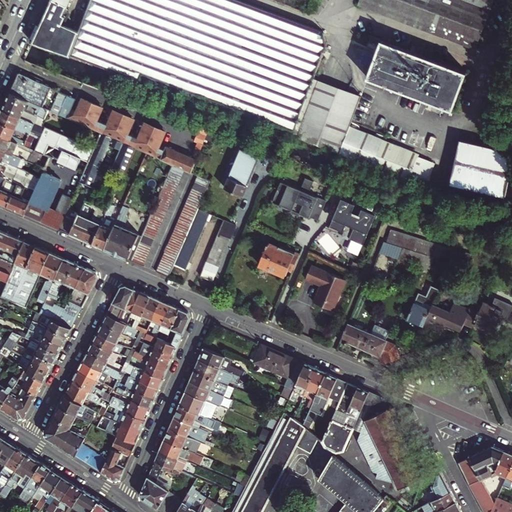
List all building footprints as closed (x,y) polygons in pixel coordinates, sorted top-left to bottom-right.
[(293,137),(295,134),(317,77),(324,57),(329,44),(324,31),(241,0),(92,0),(81,30),(65,23),(68,15),(66,14),(71,0),(53,0),(50,8),(46,15),(57,20),(54,27),(48,24),(46,28),(41,26),(38,34),(34,42),(72,56),(72,54),(152,84),(153,82),(196,99),(198,92),(202,94),(200,100),(267,126),(267,128),(293,137)] [(439,33),(478,48),(496,0),(361,0),(360,3),(387,13),(439,33)] [(57,20),(46,15),(41,26),(46,28),(48,24),(54,27),(57,20)] [(389,42),(372,36),(369,41),(367,46),(379,51),(373,69),(370,78),(454,109),(468,71),(458,68),(441,61),(412,50),(389,42)] [(20,73),(12,92),(51,110),(52,110),(61,91),(20,73)] [(352,126),(363,95),(317,77),(295,134),(342,152),(352,126)] [(60,114),(69,95),(61,91),(52,110),(60,114)] [(12,92),(4,108),(37,122),(39,123),(42,116),(47,119),(51,110),(12,92)] [(77,99),(69,95),(60,114),(68,117),(72,107),(73,107),(74,106),(77,99)] [(79,108),(74,106),(73,107),(72,107),(68,117),(94,129),(102,132),(137,148),(161,158),(165,148),(159,146),(166,131),(147,122),(140,137),(129,132),(135,118),(116,109),(109,123),(98,117),(104,105),(84,96),(79,108)] [(37,122),(4,108),(0,117),(0,120),(31,133),(37,122)] [(176,135),(197,144),(203,129),(182,119),(176,135)] [(31,133),(0,120),(0,134),(20,143),(31,148),(36,135),(31,133)] [(88,144),(47,126),(36,150),(42,152),(46,154),(50,145),(64,151),(60,159),(79,167),(82,159),(90,162),(96,147),(88,144)] [(352,126),(342,152),(374,166),(384,142),(420,156),(421,153),(393,142),(352,126)] [(96,147),(102,132),(94,129),(88,144),(96,147)] [(102,132),(96,147),(90,162),(81,182),(92,187),(101,167),(111,171),(124,177),(137,148),(102,132)] [(0,134),(0,147),(33,162),(35,158),(33,157),(35,152),(19,145),(20,143),(0,134)] [(511,172),(511,151),(471,142),(462,140),(452,183),(506,196),(511,172)] [(238,173),(231,170),(225,187),(246,196),(265,150),(243,142),(241,147),(247,149),(238,173)] [(374,166),(373,169),(409,183),(410,179),(424,185),(433,162),(419,156),(420,156),(384,142),(374,166)] [(19,145),(35,152),(36,150),(31,148),(20,143),(19,145)] [(192,172),(198,158),(167,145),(165,148),(161,158),(175,164),(186,169),(192,172)] [(33,162),(0,147),(0,158),(30,171),(34,162),(33,162)] [(241,147),(231,170),(238,173),(247,149),(241,147)] [(37,163),(42,152),(36,150),(35,152),(33,157),(35,158),(33,162),(34,162),(37,163)] [(30,171),(0,158),(0,168),(19,176),(17,181),(19,182),(37,190),(42,176),(30,171)] [(50,159),(48,167),(73,175),(75,167),(50,159)] [(436,163),(433,162),(424,185),(428,186),(436,163)] [(186,169),(175,164),(173,170),(183,175),(186,169)] [(92,187),(102,191),(111,171),(101,167),(92,187)] [(183,175),(173,170),(170,177),(181,182),(183,175)] [(10,178),(0,174),(0,193),(3,186),(6,187),(10,178)] [(37,190),(27,213),(43,221),(60,182),(43,175),(42,176),(37,190)] [(199,175),(196,182),(209,187),(212,180),(199,175)] [(170,177),(167,184),(178,188),(181,182),(170,177)] [(3,186),(0,193),(0,201),(9,206),(19,182),(17,181),(10,178),(6,187),(3,186)] [(285,183),(277,201),(294,208),(292,213),(301,217),(303,211),(307,213),(306,215),(320,221),(328,201),(314,195),(313,197),(310,195),(316,182),(307,178),(302,191),(285,183)] [(27,213),(37,190),(19,182),(9,206),(27,213)] [(209,187),(196,182),(193,188),(206,194),(209,187)] [(167,184),(164,190),(175,195),(178,188),(167,184)] [(206,194),(193,188),(190,195),(203,201),(206,194)] [(175,195),(164,190),(161,196),(172,201),(175,195)] [(53,225),(61,228),(69,209),(75,196),(66,192),(58,209),(58,214),(53,225)] [(203,201),(190,195),(187,201),(200,207),(203,201)] [(172,201),(161,196),(158,203),(169,207),(172,201)] [(80,214),(71,233),(94,243),(110,209),(87,198),(80,214)] [(357,204),(344,199),(332,227),(344,232),(348,225),(356,228),(352,239),(365,244),(381,206),(368,200),(361,215),(354,212),(357,204)] [(187,201),(184,208),(197,214),(200,207),(187,201)] [(110,209),(94,243),(107,248),(124,209),(112,203),(110,209)] [(169,207),(158,203),(156,208),(167,213),(169,207)] [(107,248),(131,259),(141,233),(124,226),(124,225),(127,224),(129,218),(128,215),(131,208),(125,205),(124,209),(107,248)] [(197,214),(197,215),(209,221),(212,213),(200,207),(197,214)] [(167,213),(156,208),(153,215),(164,220),(167,213)] [(182,214),(195,220),(197,215),(197,214),(184,208),(182,214)] [(69,209),(61,228),(71,233),(80,214),(69,209)] [(193,222),(195,220),(182,214),(179,220),(192,225),(193,222)] [(164,220),(153,215),(150,222),(161,227),(164,220)] [(209,221),(197,215),(195,220),(193,222),(206,227),(209,221)] [(226,219),(223,226),(235,232),(238,224),(226,219)] [(192,225),(179,220),(176,226),(189,232),(190,229),(192,225)] [(150,222),(147,228),(158,233),(161,227),(150,222)] [(206,227),(193,222),(192,225),(190,229),(203,234),(206,227)] [(176,226),(174,233),(186,238),(187,236),(189,232),(176,226)] [(223,226),(220,234),(232,239),(235,232),(223,226)] [(158,233),(147,228),(145,234),(156,238),(158,233)] [(12,234),(0,229),(0,257),(1,258),(3,254),(0,253),(0,246),(1,245),(6,248),(12,234)] [(203,234),(190,229),(189,232),(187,236),(200,242),(203,234)] [(429,254),(437,257),(453,262),(468,267),(473,254),(393,229),(389,242),(405,247),(429,254)] [(174,233),(171,239),(184,244),(184,243),(186,238),(174,233)] [(1,258),(15,264),(25,240),(12,234),(6,248),(13,251),(10,257),(3,254),(1,258)] [(156,238),(145,234),(142,240),(153,245),(156,238)] [(220,234),(217,241),(229,246),(232,239),(220,234)] [(200,242),(187,236),(186,238),(184,243),(197,248),(200,242)] [(171,239),(169,244),(181,250),(184,244),(171,239)] [(13,301),(38,246),(25,240),(15,264),(11,273),(8,281),(1,296),(3,297),(8,299),(13,301)] [(153,245),(142,240),(139,247),(150,252),(153,245)] [(217,241),(214,247),(226,253),(229,246),(217,241)] [(386,241),(381,253),(400,259),(405,247),(389,242),(386,241)] [(197,248),(184,243),(184,244),(181,250),(194,255),(197,248)] [(280,247),(270,243),(261,263),(264,265),(265,268),(271,271),(273,269),(287,275),(290,268),(294,270),(300,254),(281,246),(280,247)] [(169,244),(165,252),(178,257),(181,250),(169,244)] [(52,252),(38,246),(13,301),(28,308),(41,278),(52,252)] [(150,252),(139,247),(136,253),(147,258),(150,252)] [(214,247),(211,255),(223,260),(226,253),(214,247)] [(405,247),(400,259),(424,266),(429,254),(405,247)] [(194,255),(181,250),(178,257),(191,262),(194,255)] [(50,292),(65,258),(52,252),(41,278),(47,281),(39,300),(45,303),(50,292)] [(165,252),(162,259),(175,264),(178,257),(165,252)] [(147,258),(136,253),(133,260),(144,265),(147,258)] [(424,266),(423,269),(431,271),(437,257),(429,254),(424,266)] [(211,255),(208,261),(221,267),(223,260),(211,255)] [(0,267),(3,269),(11,273),(15,264),(1,258),(0,257),(0,267)] [(191,262),(178,257),(175,264),(187,270),(191,262)] [(66,283),(76,262),(65,258),(50,292),(57,296),(60,297),(66,283)] [(175,264),(162,259),(160,264),(173,270),(175,264)] [(208,261),(205,268),(218,274),(221,267),(208,261)] [(73,294),(87,267),(76,262),(66,283),(72,286),(69,292),(73,294)] [(173,270),(160,264),(157,270),(170,276),(173,270)] [(349,280),(314,265),(308,279),(323,286),(316,302),(335,310),(349,280)] [(73,294),(70,301),(84,307),(99,277),(96,271),(87,267),(73,294)] [(218,274),(205,268),(202,276),(214,282),(218,274)] [(11,273),(3,269),(0,275),(0,277),(8,281),(11,273)] [(129,324),(132,317),(142,292),(129,286),(122,287),(108,313),(129,324)] [(409,319),(425,326),(434,305),(439,294),(430,290),(426,300),(418,297),(409,319)] [(57,304),(60,297),(57,296),(50,292),(45,303),(78,318),(84,307),(70,301),(66,309),(57,304)] [(142,292),(132,317),(137,319),(134,326),(137,328),(140,321),(143,316),(152,296),(142,292)] [(162,300),(152,296),(143,316),(149,318),(146,324),(140,321),(137,328),(146,332),(148,333),(149,330),(153,321),(162,300)] [(494,305),(485,301),(482,308),(475,323),(497,332),(503,318),(509,320),(511,311),(511,303),(497,297),(494,305)] [(161,330),(172,304),(162,300),(153,321),(158,322),(154,332),(149,330),(148,333),(149,333),(155,336),(156,334),(159,335),(161,330)] [(78,318),(45,303),(40,313),(73,328),(78,318)] [(469,326),(474,327),(475,323),(482,308),(473,304),(470,310),(455,303),(452,312),(434,305),(425,326),(433,329),(443,333),(447,325),(454,328),(463,331),(466,324),(469,326)] [(0,315),(5,318),(9,309),(0,304),(0,315)] [(170,334),(173,329),(181,308),(172,304),(161,330),(170,334)] [(189,312),(181,308),(173,329),(179,331),(176,337),(170,334),(167,341),(179,346),(191,318),(189,312)] [(37,312),(34,320),(69,335),(73,328),(40,313),(37,312)] [(108,313),(103,323),(124,334),(129,324),(108,313)] [(34,320),(31,329),(65,343),(69,335),(34,320)] [(373,333),(367,348),(369,349),(368,352),(382,359),(384,364),(402,358),(396,342),(389,339),(393,329),(378,322),(373,333)] [(119,344),(124,334),(103,323),(98,333),(119,344)] [(373,333),(350,323),(342,341),(348,344),(354,342),(359,345),(358,348),(362,350),(363,346),(367,348),(373,333)] [(135,333),(139,335),(143,337),(146,332),(137,328),(135,333)] [(31,329),(27,337),(60,351),(65,343),(31,329)] [(14,332),(10,338),(18,342),(22,336),(14,332)] [(98,333),(93,343),(113,353),(118,354),(119,349),(127,351),(128,347),(119,344),(98,333)] [(156,343),(154,347),(175,356),(179,346),(167,341),(158,337),(155,336),(149,333),(146,338),(156,343)] [(60,351),(27,337),(23,345),(55,362),(60,351)] [(13,350),(18,342),(10,338),(5,345),(13,350)] [(113,353),(93,343),(88,352),(109,363),(121,368),(123,365),(117,362),(120,357),(125,359),(124,361),(127,361),(131,363),(133,358),(129,357),(118,354),(113,353)] [(175,356),(154,347),(146,343),(144,348),(152,352),(150,357),(170,366),(175,356)] [(299,360),(263,344),(255,362),(290,377),(286,385),(295,389),(306,365),(298,361),(299,360)] [(13,350),(5,345),(1,352),(9,357),(13,350)] [(23,345),(18,353),(25,357),(50,371),(55,362),(23,345)] [(201,358),(241,376),(244,377),(246,371),(233,365),(235,359),(206,347),(201,358)] [(1,352),(0,353),(0,373),(2,370),(6,373),(14,360),(9,357),(1,352)] [(84,360),(111,374),(119,379),(119,378),(121,374),(122,372),(107,364),(109,363),(88,352),(84,360)] [(148,363),(146,368),(166,377),(170,366),(150,357),(138,352),(136,357),(148,363)] [(50,371),(25,357),(20,364),(27,368),(32,371),(45,380),(50,371)] [(201,358),(196,371),(231,386),(233,379),(238,381),(241,376),(201,358)] [(8,389),(0,384),(0,407),(2,409),(16,387),(19,381),(27,368),(20,364),(14,360),(6,373),(13,378),(9,384),(8,384),(7,386),(9,387),(8,389)] [(111,374),(84,360),(79,370),(99,380),(106,384),(111,374)] [(302,403),(318,368),(307,363),(306,365),(295,389),(291,398),(302,403)] [(132,375),(141,379),(161,388),(166,377),(146,368),(137,364),(132,375)] [(328,372),(318,368),(302,403),(312,408),(328,372)] [(73,381),(109,400),(112,394),(106,392),(107,389),(105,388),(106,387),(98,383),(99,380),(79,370),(73,381)] [(32,371),(25,384),(26,384),(39,392),(45,380),(32,371)] [(196,371),(192,380),(221,393),(225,395),(229,397),(234,387),(231,386),(196,371)] [(339,377),(328,372),(312,408),(307,419),(314,422),(323,403),(321,402),(324,395),(330,398),(339,377)] [(129,386),(136,389),(157,397),(161,388),(141,379),(132,375),(131,374),(126,385),(129,386)] [(221,393),(192,380),(187,390),(217,404),(220,405),(225,395),(221,393)] [(112,402),(109,400),(73,381),(66,395),(84,405),(88,397),(94,400),(92,403),(100,407),(97,412),(104,415),(107,411),(111,404),(112,402)] [(383,396),(350,382),(323,441),(329,449),(338,453),(346,452),(356,426),(362,411),(362,409),(366,403),(372,406),(383,401),(383,396)] [(132,399),(153,407),(157,397),(136,389),(129,386),(127,390),(120,387),(121,385),(117,383),(116,384),(114,388),(118,390),(117,392),(132,399)] [(25,419),(39,392),(26,384),(24,387),(29,389),(24,398),(21,396),(10,414),(21,421),(25,419)] [(21,390),(16,387),(2,409),(10,414),(21,396),(20,395),(19,395),(21,390)] [(29,389),(24,387),(20,395),(21,396),(24,398),(29,389)] [(217,404),(187,390),(181,404),(211,417),(217,404)] [(111,404),(119,407),(147,419),(153,407),(132,399),(130,403),(112,394),(109,400),(112,402),(111,404)] [(60,406),(78,416),(86,419),(89,421),(91,422),(93,423),(96,416),(95,415),(97,411),(84,405),(66,395),(60,406)] [(366,420),(372,406),(366,403),(362,409),(362,411),(356,426),(363,429),(366,421),(366,420)] [(181,404),(176,416),(199,426),(201,423),(218,430),(222,422),(211,417),(181,404)] [(274,417),(281,420),(285,411),(286,409),(278,405),(273,416),(274,417)] [(60,406),(55,416),(73,426),(74,425),(78,416),(60,406)] [(104,415),(142,432),(147,419),(119,407),(116,415),(107,411),(104,415)] [(395,408),(390,410),(393,418),(399,415),(395,408)] [(412,511),(422,478),(393,418),(390,410),(389,409),(366,420),(366,421),(370,428),(362,433),(365,439),(359,442),(373,468),(378,466),(385,480),(393,476),(404,498),(399,505),(407,511),(412,511)] [(264,511),(298,446),(313,454),(321,439),(285,411),(281,420),(276,430),(269,443),(263,454),(257,465),(234,511),(233,511),(264,511)] [(117,434),(118,434),(137,443),(142,432),(104,415),(103,419),(105,420),(105,421),(119,428),(117,434)] [(73,426),(55,416),(47,432),(48,437),(67,449),(77,431),(72,428),(73,426)] [(199,426),(176,416),(171,427),(202,441),(206,443),(211,431),(199,426)] [(281,420),(274,417),(269,427),(276,430),(281,420)] [(171,427),(166,439),(198,452),(202,441),(171,427)] [(77,455),(83,443),(87,436),(78,432),(77,431),(67,449),(77,455)] [(0,453),(9,440),(0,434),(0,453)] [(122,478),(137,443),(118,434),(103,472),(115,480),(122,478)] [(166,439),(161,450),(188,461),(189,459),(202,464),(206,456),(198,452),(166,439)] [(9,440),(0,453),(0,475),(18,447),(9,440)] [(269,443),(261,440),(256,451),(263,454),(269,443)] [(77,455),(103,472),(108,459),(83,443),(77,455)] [(461,463),(486,511),(511,511),(511,504),(498,498),(495,503),(483,480),(497,472),(506,451),(495,446),(461,463)] [(0,475),(0,479),(8,484),(28,453),(18,447),(0,475)] [(161,450),(157,460),(183,472),(188,461),(161,450)] [(248,461),(257,465),(263,454),(256,451),(253,458),(251,456),(248,461)] [(511,465),(511,453),(506,451),(497,472),(507,477),(511,465)] [(26,488),(43,463),(28,453),(8,484),(1,493),(7,496),(16,482),(26,488)] [(341,511),(375,511),(386,499),(335,457),(321,479),(349,502),(341,511)] [(180,476),(183,472),(157,460),(143,492),(144,497),(165,511),(177,511),(190,493),(174,483),(170,489),(157,481),(164,469),(180,476)] [(52,469),(43,463),(26,488),(22,495),(31,501),(37,491),(52,469)] [(52,493),(63,476),(52,469),(37,491),(44,496),(34,511),(35,511),(39,511),(44,504),(52,493)] [(428,493),(433,501),(452,491),(442,471),(438,473),(434,485),(431,492),(428,493)] [(54,511),(74,483),(63,476),(52,493),(57,496),(49,508),(46,511),(54,511)] [(192,489),(194,486),(199,478),(194,476),(188,486),(192,489)] [(70,511),(73,507),(85,490),(74,483),(54,511),(70,511)] [(190,493),(177,511),(189,511),(201,494),(195,490),(197,487),(194,486),(192,489),(190,493)] [(73,507),(80,511),(91,494),(85,490),(73,507)] [(423,506),(426,511),(438,511),(458,502),(452,491),(433,501),(423,506)] [(57,496),(52,493),(44,504),(49,508),(57,496)] [(92,511),(101,500),(91,494),(80,511),(79,511),(92,511)] [(200,511),(208,499),(201,494),(189,511),(200,511)] [(208,499),(200,511),(211,511),(213,510),(208,506),(211,501),(208,499)] [(107,511),(111,507),(101,500),(92,511),(107,511)] [(459,511),(462,511),(458,502),(438,511),(459,511)]
